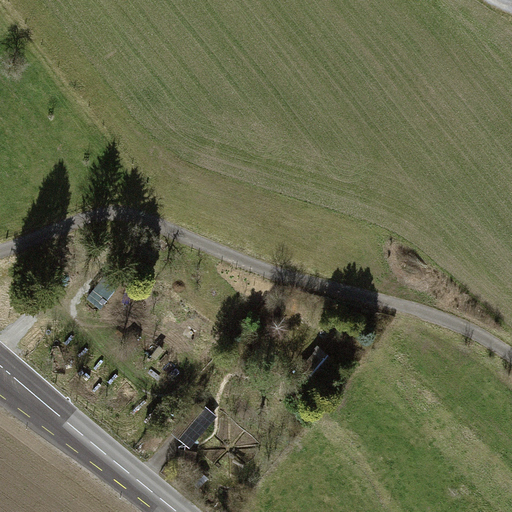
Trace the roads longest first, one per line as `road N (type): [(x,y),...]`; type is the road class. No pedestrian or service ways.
road 1 (track): [(511,355),(455,321),(248,263),(132,215),(103,211),(0,251)]
road 2 (tertiary): [(178,511),(0,360)]
